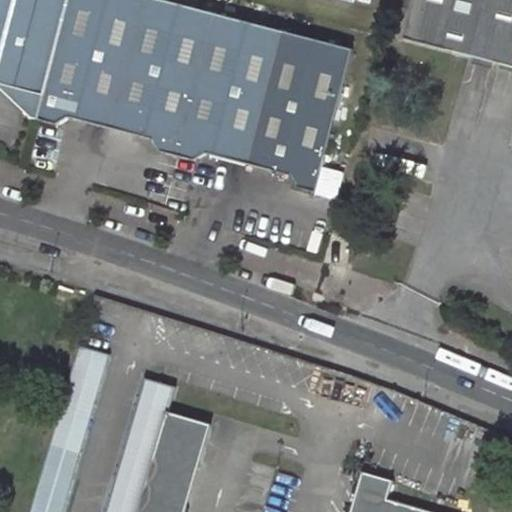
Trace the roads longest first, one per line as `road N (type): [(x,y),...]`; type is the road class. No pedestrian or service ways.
road 1 (secondary): [(0,211),(110,245),(511,402)]
road 2 (unknown): [(201,280),(229,222),(245,217),(303,228)]
